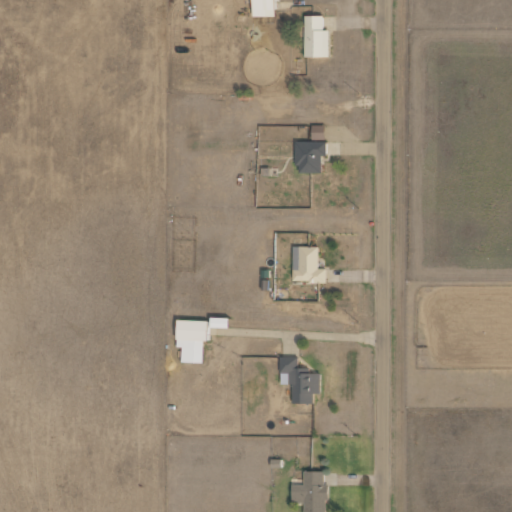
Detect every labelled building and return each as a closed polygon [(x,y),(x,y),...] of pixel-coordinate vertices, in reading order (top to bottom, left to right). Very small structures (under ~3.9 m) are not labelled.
[(273,16),(273,0),(251,0),(251,16),(273,16)] [(304,57),(328,57),(328,29),(322,29),(322,15),(304,15),(304,57)] [(324,140),(324,125),(311,125),(311,139),(324,140)] [(295,141),(296,172),(321,172),(321,156),(326,156),(326,141),(295,141)] [(318,268),(318,247),(292,246),(292,281),(325,282),(326,268),(318,268)] [(228,318),(210,317),(210,327),(227,328),(228,318)] [(176,347),(181,347),(181,362),(202,363),(203,340),(207,340),(208,320),(177,319),(176,347)] [(292,403),(313,403),(313,393),(320,393),(320,373),(309,373),(309,368),(298,368),(298,357),(280,356),(280,384),(292,384),(292,403)] [(303,511),(326,511),(327,483),(324,483),(324,471),(304,471),(303,484),(292,484),(291,502),(304,502),(303,511)]
